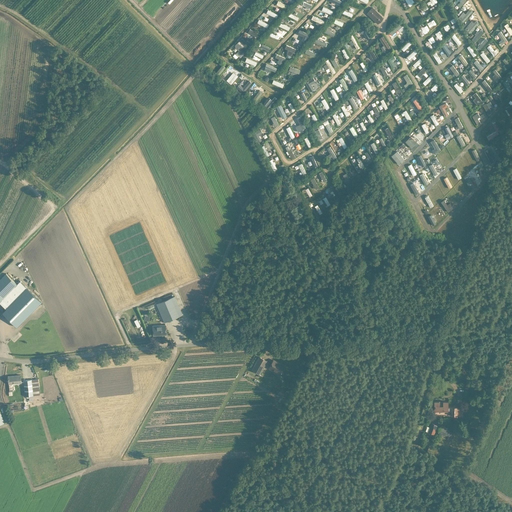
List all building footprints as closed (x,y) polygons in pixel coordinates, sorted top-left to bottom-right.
[(459,10),(469,1),(467,0),(461,0),(459,3),(458,2),(454,5),(459,10)] [(304,1),(302,5),(313,10),(314,6),(304,1)] [(378,24),(383,19),(384,18),(382,16),(373,8),(367,13),(378,24)] [(465,23),(475,12),(472,9),(467,14),(465,12),(460,18),(465,23)] [(279,19),(280,15),(270,10),(268,14),(279,19)] [(476,19),(467,30),(471,34),(480,23),(476,19)] [(363,30),(360,31),(365,41),(372,38),(366,24),(362,26),(363,30)] [(453,33),(452,30),(452,29),(450,25),(445,27),(449,35),(453,33)] [(482,30),(473,39),(477,42),(486,33),(482,30)] [(503,40),(500,42),(503,47),(510,42),(502,32),(499,34),(503,40)] [(390,53),(394,51),(386,36),(381,39),(387,48),(390,53)] [(487,38),(479,48),(482,51),(490,41),(487,38)] [(411,41),(403,50),(406,52),(414,44),(411,41)] [(289,55),(296,57),(298,48),(287,46),(287,50),(290,50),(289,55)] [(495,56),(498,54),(493,47),(489,49),(495,56)] [(318,57),(320,53),(311,48),(309,53),(318,57)] [(376,62),(380,60),(374,50),(370,52),(376,62)] [(413,62),(418,57),(417,56),(420,53),(417,50),(408,58),(413,62)] [(489,64),(492,62),(485,53),(482,55),(489,64)] [(277,58),(281,60),(279,63),(284,66),(287,59),(278,55),(277,58)] [(396,56),(389,60),(394,68),(397,67),(395,61),(398,60),(396,56)] [(423,58),(414,66),(417,69),(425,61),(423,58)] [(330,60),(327,62),(328,65),(325,66),(328,72),(330,77),(337,74),(330,60)] [(459,61),(456,63),(462,73),(466,70),(459,61)] [(475,63),(482,72),(485,70),(479,61),(475,63)] [(218,75),(221,77),(227,68),(224,65),(218,75)] [(383,73),(384,73),(386,77),(389,76),(386,66),(381,68),(383,73)] [(421,81),(426,75),(428,77),(433,71),(427,66),(417,77),(421,81)] [(473,69),(469,73),(475,79),(479,76),(473,69)] [(233,86),(240,77),(235,73),(228,82),(233,86)] [(379,86),(383,85),(377,74),(374,76),(379,86)] [(409,84),(406,86),(408,89),(415,85),(408,75),(405,77),(409,84)] [(432,75),(424,83),(427,86),(435,78),(432,75)] [(461,77),(468,87),(471,84),(465,75),(461,77)] [(246,88),(241,85),(238,89),(246,95),(255,83),(251,80),(246,88)] [(484,83),(491,92),(494,90),(487,81),(484,83)] [(366,84),(372,96),(375,94),(369,82),(366,84)] [(393,84),(400,97),(404,95),(397,82),(393,84)] [(432,90),(435,92),(440,86),(438,84),(432,90)] [(461,94),(464,92),(459,84),(455,86),(461,94)] [(367,98),(370,97),(365,85),(362,86),(367,98)] [(259,96),(263,99),(268,92),(264,89),(259,96)] [(363,101),(367,99),(362,90),(358,92),(363,101)] [(479,106),(485,102),(477,93),(472,98),(479,106)] [(351,100),(356,110),(360,108),(354,98),(351,100)] [(422,111),(424,110),(419,100),(416,102),(422,111)] [(491,101),(484,106),(491,115),(493,113),(490,109),(494,106),(491,101)] [(323,116),(327,114),(321,104),(318,106),(323,116)] [(279,117),(281,122),(289,119),(285,109),(280,110),(283,116),(279,117)] [(334,116),(339,126),(342,124),(337,114),(334,116)] [(404,123),(405,126),(409,124),(404,114),(399,116),(401,120),(399,121),(401,125),(404,123)] [(276,117),(272,119),(277,128),(281,125),(276,117)] [(299,118),(304,132),(307,130),(302,117),(299,118)] [(397,131),(395,132),(396,135),(402,132),(398,122),(394,124),(397,131)] [(264,130),(256,133),(260,143),(263,141),(261,135),(271,131),(268,125),(263,127),(264,130)] [(356,139),(359,137),(355,127),(351,129),(356,139)] [(389,128),(385,131),(392,140),(396,137),(389,128)] [(285,145),(289,143),(285,133),(280,135),(285,145)] [(343,137),(340,140),(346,149),(350,147),(343,137)] [(377,155),(381,153),(376,143),(373,144),(377,155)] [(291,146),(287,148),(294,160),(297,157),(291,146)] [(331,155),(333,161),(338,160),(334,146),(329,148),(331,155)] [(366,154),(370,163),(374,161),(369,152),(366,154)] [(315,156),(311,158),(314,169),(319,167),(315,156)] [(363,170),(367,168),(361,157),(358,159),(361,164),(360,164),(363,170)] [(280,170),(274,159),(270,161),(276,172),(280,170)] [(300,165),(304,176),(308,174),(304,164),(300,165)] [(326,183),(329,181),(323,172),(320,173),(326,183)] [(344,176),(348,184),(352,181),(348,173),(344,176)] [(312,180),(317,190),(321,188),(315,178),(312,180)] [(333,187),(338,198),(341,196),(336,185),(333,187)] [(0,303),(6,309),(3,312),(17,326),(41,302),(20,280),(17,284),(7,273),(0,279),(0,303)] [(164,322),(179,316),(183,314),(175,296),(171,298),(157,304),(164,322)] [(162,335),(166,334),(166,325),(153,326),(154,334),(162,334),(162,335)] [(260,374),(265,365),(267,361),(259,357),(257,361),(252,370),(260,374)] [(281,374),(282,371),(285,366),(281,364),(280,365),(273,361),(271,365),(269,368),(281,374)] [(21,382),(21,380),(21,375),(8,376),(9,381),(9,384),(21,382)] [(40,394),(38,384),(38,379),(24,380),(24,385),(25,396),(40,394)] [(448,401),(439,401),(434,401),(434,411),(448,411),(448,410),(452,410),(452,415),(463,415),(463,407),(451,407),(451,408),(448,408),(448,401)] [(437,424),(436,424),(432,422),(428,432),(434,434),(437,424)] [(449,440),(453,430),(441,425),(437,435),(449,440)] [(429,446),(427,452),(431,453),(438,456),(440,450),(433,448),(429,446)]
